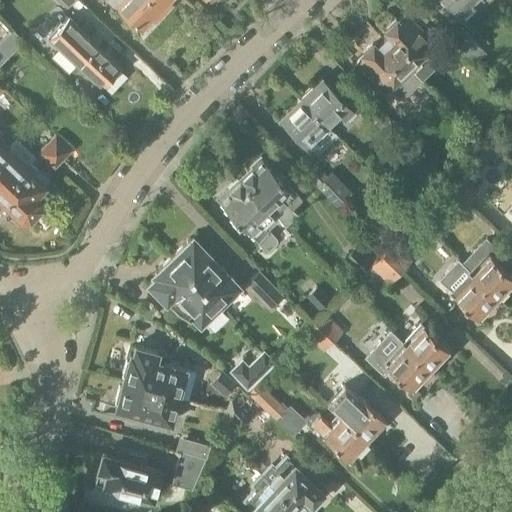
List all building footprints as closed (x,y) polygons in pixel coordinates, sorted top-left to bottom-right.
[(108,0),(116,7),(141,31),(152,19),(155,21),(172,3),(169,0),(108,0)] [(443,0),(461,18),(479,0),(443,0)] [(419,27),(428,19),(417,8),(408,16),(405,13),(398,20),(396,18),(385,28),(389,32),(383,38),(408,64),(421,78),(432,67),(420,54),(429,46),(419,36),(424,32),(419,27)] [(61,22),(48,35),(48,39),(55,45),(57,45),(58,45),(101,87),(121,66),(78,25),(69,17),(64,22),(61,22)] [(464,49),(477,64),(487,53),(462,27),(451,36),(464,49)] [(0,60),(22,38),(13,29),(0,42),(0,60)] [(421,78),(408,64),(383,38),(376,45),(372,41),(362,51),(364,53),(356,60),(384,89),(390,83),(402,96),(421,78)] [(0,82),(9,73),(1,66),(0,67),(0,82)] [(357,113),(341,97),(321,76),(300,96),(337,134),(327,124),(339,113),(344,118),(345,117),(349,121),(357,113)] [(316,154),(337,134),(300,96),(279,116),(316,154)] [(377,124),(386,115),(372,100),(363,109),(377,124)] [(47,143),(63,159),(72,150),(56,134),(47,143)] [(54,168),(63,159),(47,143),(38,152),(54,168)] [(496,159),(502,153),(492,143),(486,148),(492,154),(491,155),(496,159)] [(0,191),(24,166),(6,148),(0,153),(0,191)] [(239,177),(272,212),(272,211),(285,225),(297,213),(292,208),(302,198),(261,155),(239,177)] [(310,159),(300,168),(333,203),(346,191),(329,172),(326,175),(310,159)] [(24,166),(0,191),(0,197),(22,219),(29,218),(41,207),(40,199),(36,194),(45,185),(24,166)] [(471,185),(478,178),(466,167),(449,184),(467,201),(478,190),(471,185)] [(262,222),(272,212),(239,177),(216,198),(267,251),(277,242),(277,239),(277,237),(262,222)] [(458,211),(467,201),(449,184),(440,194),(458,211)] [(239,290),(239,284),(194,237),(190,238),(172,255),(222,306),(239,290)] [(475,253),(465,264),(470,269),(502,300),(511,289),(511,286),(511,284),(511,271),(509,268),(511,265),(511,260),(489,238),(482,246),(475,253)] [(383,252),(402,270),(410,260),(392,243),(383,252)] [(344,257),(361,274),(371,264),(355,247),(344,257)] [(389,283),(402,270),(383,252),(376,259),(371,266),(389,283)] [(205,323),(222,306),(172,255),(155,271),(155,276),(147,282),(165,301),(168,299),(176,308),(189,315),(191,313),(200,323),(205,323)] [(462,262),(444,281),(481,317),(489,309),(491,311),(502,300),(470,269),(465,264),(462,262)] [(270,305),(281,294),(259,271),(247,282),(270,305)] [(305,299),(321,316),(325,312),(334,303),(317,287),(305,299)] [(145,303),(140,311),(150,318),(155,309),(145,303)] [(325,312),(321,316),(315,322),(334,340),(343,331),(325,312)] [(404,340),(436,370),(447,358),(444,356),(451,349),(424,324),(425,323),(422,321),(404,340)] [(323,350),(334,340),(315,322),(305,332),(323,350)] [(436,370),(404,340),(403,341),(392,331),(376,348),(387,358),(386,360),(388,361),(388,362),(415,387),(422,380),(424,382),(436,370)] [(155,360),(158,351),(135,345),(132,353),(130,353),(128,359),(126,359),(122,374),(124,374),(122,380),(188,398),(195,371),(169,364),(155,360)] [(231,370),(248,388),(274,363),(263,351),(248,366),(244,362),(239,362),(231,370)] [(285,381),(293,373),(283,362),(274,371),(285,381)] [(224,393),(235,381),(222,370),(212,383),(224,393)] [(385,419),(358,393),(343,379),(325,399),(338,411),(369,440),(379,429),(377,427),(385,419)] [(188,398),(122,380),(121,385),(119,385),(114,400),(116,400),(115,407),(141,414),(140,414),(141,414),(170,422),(178,395),(188,398)] [(247,391),(276,418),(285,408),(257,381),(247,391)] [(236,420),(236,421),(240,425),(249,415),(232,399),(226,411),(236,420)] [(227,441),(236,421),(236,420),(226,411),(215,436),(227,441)] [(357,452),(369,440),(338,411),(328,422),(319,413),(310,423),(347,458),(355,450),(357,452)] [(198,440),(194,453),(205,456),(209,443),(198,440)] [(191,488),(205,456),(180,449),(171,482),(191,488)] [(131,453),(129,460),(102,452),(94,482),(122,489),(120,496),(145,503),(147,496),(152,498),(160,468),(142,464),(144,457),(131,453)] [(262,474),(301,511),(303,511),(310,505),(311,505),(324,491),(286,455),(274,467),(271,464),(262,474)] [(431,479),(423,471),(415,481),(423,488),(431,479)] [(301,511),(262,474),(252,484),(256,487),(245,499),(258,511),(301,511)] [(205,511),(210,508),(195,494),(188,502),(197,511),(205,511)]
